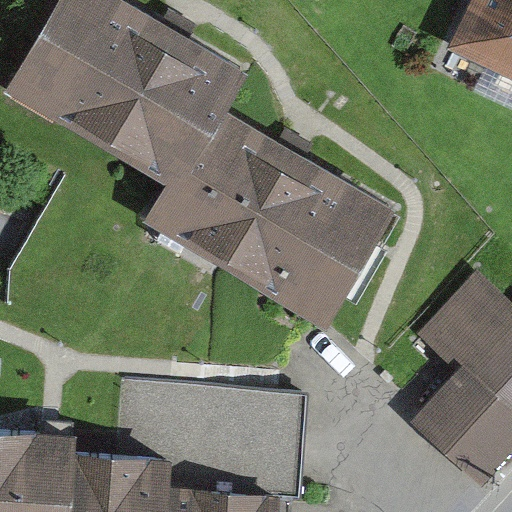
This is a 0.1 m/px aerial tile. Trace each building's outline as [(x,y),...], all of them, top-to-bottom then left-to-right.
[(167,16),(139,0),(46,0),(2,77),(160,167),(136,209),(320,314),(388,196),(302,147),(229,105),(252,64),(167,16)] [(511,0),(470,0),(450,43),(511,73),(511,0)] [(477,372),(511,333),(511,308),(476,276),(429,328),(477,372)] [(480,474),(511,438),(511,333),(477,372),(474,376),(460,375),(421,420),(480,474)] [(165,487),(294,496),(301,392),(125,379),(120,456),(167,459),(165,487)] [(163,511),(165,487),(167,459),(120,456),(67,452),(67,434),(0,429),(0,511),(163,511)] [(294,496),(165,487),(163,511),(283,511),(284,502),(294,503),(294,496)]
